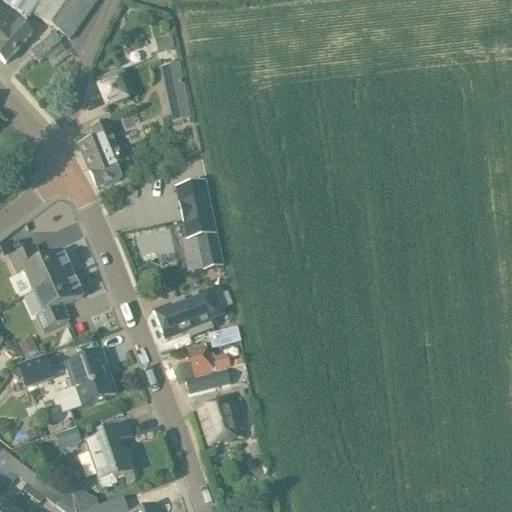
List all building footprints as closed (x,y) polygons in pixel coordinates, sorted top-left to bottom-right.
[(70,42),(98,0),(0,0),(0,2),(29,20),(32,16),(34,17),(70,42)] [(0,60),(5,66),(31,37),(19,24),(13,31),(0,17),(0,60)] [(56,34),(31,54),(38,63),(63,42),(56,34)] [(158,53),(173,50),(171,38),(155,42),(158,53)] [(96,82),(107,109),(134,98),(123,71),(96,82)] [(172,114),(174,124),(189,121),(185,101),(174,104),(176,114),(172,114)] [(93,131),(97,140),(80,147),(97,189),(121,179),(116,168),(122,165),(107,126),(93,131)] [(205,184),(175,190),(187,243),(197,241),(203,273),(223,269),(205,184)] [(15,276),(23,273),(33,295),(72,277),(62,254),(42,263),(36,248),(8,260),(15,276)] [(148,256),(137,260),(144,280),(155,276),(148,256)] [(69,323),(63,309),(83,300),(72,277),(33,295),(43,316),(36,319),(43,335),(69,323)] [(191,338),(211,330),(198,296),(153,314),(164,342),(189,333),(191,338)] [(238,329),(213,336),(216,349),(242,343),(238,329)] [(171,357),(177,383),(230,369),(227,358),(209,363),(205,348),(171,357)] [(66,365),(75,391),(56,397),(62,416),(81,410),(80,408),(116,395),(101,353),(66,365)] [(9,393),(20,378),(25,391),(53,382),(46,358),(17,368),(18,369),(3,388),(9,393)] [(227,373),(184,384),(188,398),(231,387),(227,373)] [(208,447),(241,439),(231,396),(216,400),(217,407),(199,411),(208,447)] [(86,444),(100,482),(103,491),(116,486),(115,482),(133,475),(122,443),(131,439),(126,425),(98,435),(100,439),(86,444)] [(39,430),(25,435),(28,443),(42,438),(39,430)] [(56,438),(60,452),(80,445),(75,431),(56,438)] [(0,451),(0,466),(10,474),(17,464),(0,451)] [(10,490),(17,480),(26,487),(33,477),(17,464),(10,474),(0,486),(0,493),(5,486),(10,490)] [(33,477),(26,487),(22,492),(39,505),(43,500),(44,500),(54,485),(37,472),(33,477)] [(54,485),(44,500),(59,511),(74,511),(71,498),(54,485)] [(127,511),(124,500),(87,511),(127,511)] [(0,503),(0,511),(7,511),(9,510),(0,503)]
